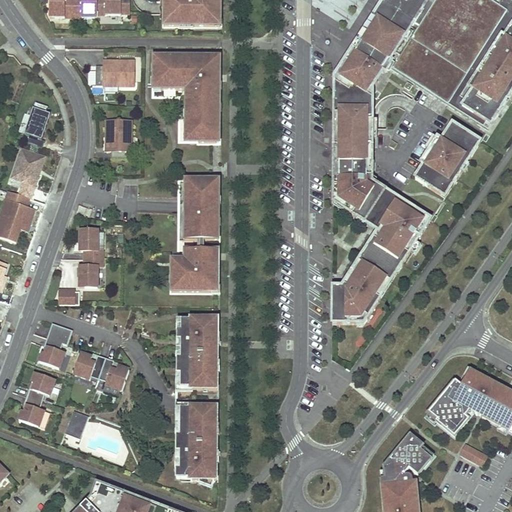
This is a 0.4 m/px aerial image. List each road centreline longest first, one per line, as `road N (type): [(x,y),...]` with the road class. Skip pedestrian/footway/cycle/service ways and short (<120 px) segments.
road 1 (residential): [(303,0),(300,371),(285,418),(306,463)]
road 2 (residential): [(4,0),(77,98),(83,149),(0,390)]
road 3 (secondary): [(511,230),(332,461)]
road 4 (secondary): [(350,483),(369,443),(463,328)]
